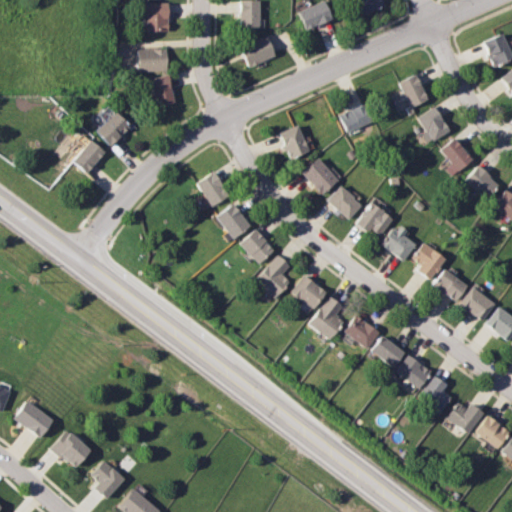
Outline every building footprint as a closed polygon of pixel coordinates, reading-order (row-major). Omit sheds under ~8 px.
[(259,0),(238,0),(238,26),(259,26),(259,0)] [(332,16),(325,0),(317,0),(297,9),(305,28),(332,16)] [(361,0),(364,10),(384,4),(382,0),(361,0)] [(167,29),(167,1),(146,1),(146,29),(167,29)] [(482,41),(495,65),(511,56),(511,52),(501,31),(482,41)] [(249,66),(275,54),(266,33),(239,46),(249,66)] [(137,47),(137,69),(166,69),(166,47),(137,47)] [(511,66),(501,75),(511,89),(511,66)] [(429,97),(415,72),(398,82),(411,107),(429,97)] [(151,76),(155,104),(173,101),(168,73),(151,76)] [(373,120),(366,102),(339,113),(346,131),(373,120)] [(449,130),(436,105),(417,115),(430,140),(449,130)] [(94,128),(108,144),(129,126),(115,110),(94,128)] [(309,150),(297,124),(278,132),(290,158),(309,150)] [(458,171),(473,159),(454,136),(439,148),(458,171)] [(85,172),(103,149),(88,137),(70,160),(85,172)] [(337,178),(317,156),(300,172),(320,193),(337,178)] [(498,184),(478,164),(464,178),(484,198),(498,184)] [(210,206),(228,193),(212,170),(194,182),(210,206)] [(359,204),(339,184),(325,198),(345,218),(359,204)] [(511,219),(511,193),(505,188),(492,204),(511,219)] [(391,216),(368,201),(353,222),(376,237),(391,216)] [(230,238),(248,226),(232,202),(214,214),(230,238)] [(405,257),(413,238),(388,227),(380,247),(405,257)] [(237,242),(256,262),(271,248),(253,228),(237,242)] [(417,265),(415,268),(428,278),(444,258),(422,241),(409,258),(417,265)] [(288,265),(276,253),(252,279),(271,297),(285,283),(278,275),(288,265)] [(465,284),(443,267),(431,283),(454,299),(465,284)] [(289,289),(310,307),(323,291),(302,273),(289,289)] [(492,300),(469,285),(457,304),(480,319),(492,300)] [(333,315),(341,305),(328,294),(306,321),(327,338),(341,321),(333,315)] [(483,322),(505,339),(511,329),(511,317),(497,305),(483,322)] [(377,330),(353,313),(342,330),(365,346),(377,330)] [(402,351),(381,334),(369,348),(390,365),(402,351)] [(393,370),(417,386),(429,369),(405,353),(393,370)] [(441,388),(445,383),(432,373),(416,394),(438,410),(449,395),(441,388)] [(9,384),(0,382),(0,407),(1,408),(9,384)] [(12,417),(40,436),(52,417),(25,398),(12,417)] [(466,431),(482,410),(469,400),(464,407),(456,401),(445,415),(466,431)] [(473,430),(495,446),(508,430),(485,413),(473,430)] [(90,449),(66,427),(49,446),(73,467),(90,449)] [(511,432),(499,449),(511,459),(511,432)] [(97,481),(93,485),(107,497),(124,478),(103,459),(89,474),(97,481)] [(115,505),(123,511),(156,511),(157,510),(131,487),(115,505)]
